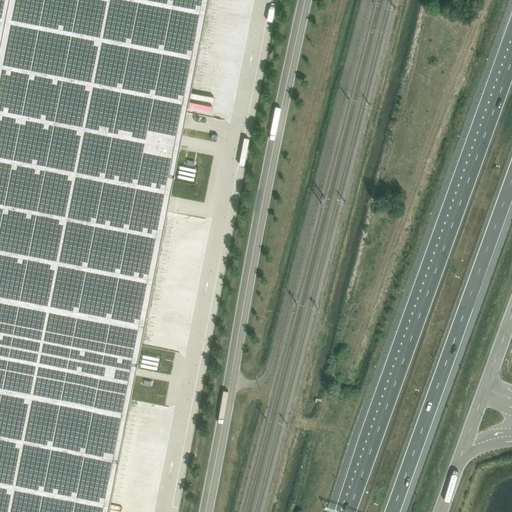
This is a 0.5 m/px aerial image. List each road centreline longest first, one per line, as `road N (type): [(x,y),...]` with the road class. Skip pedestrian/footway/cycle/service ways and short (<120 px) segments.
road 1 (tertiary): [(205,511),(304,0)]
road 2 (motorway): [(511,59),(348,511)]
road 3 (motorway): [(392,511),(511,180)]
road 4 (tertiary): [(440,511),(511,313)]
